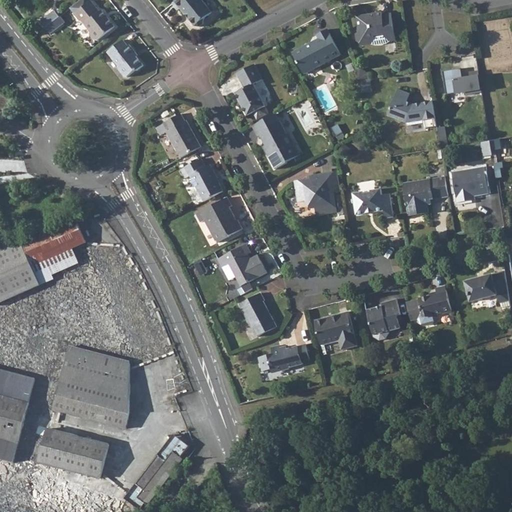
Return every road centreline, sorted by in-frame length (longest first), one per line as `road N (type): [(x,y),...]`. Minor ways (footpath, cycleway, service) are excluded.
road 1 (residential): [(504,244),(306,286),(190,69)]
road 2 (tertiary): [(225,420),(211,360),(119,161)]
road 3 (tertiary): [(89,181),(117,202),(146,247),(225,420)]
road 4 (unknown): [(163,425),(100,258)]
road 5 (residential): [(327,0),(190,69)]
road 6 (unknown): [(37,411),(140,441),(163,425)]
road 7 (tertiary): [(83,106),(0,17)]
